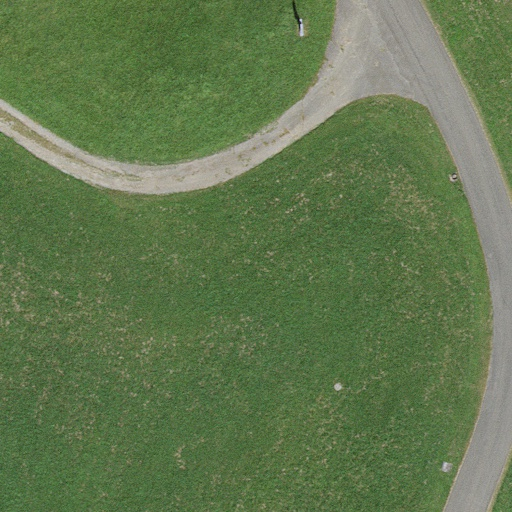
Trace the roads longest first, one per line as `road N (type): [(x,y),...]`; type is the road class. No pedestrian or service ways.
road 1 (track): [(411,37),(349,100),(287,139),(205,169),(97,168)]
road 2 (unclassified): [(391,0),(477,141),(511,229)]
road 3 (unclassified): [(511,382),(463,511)]
